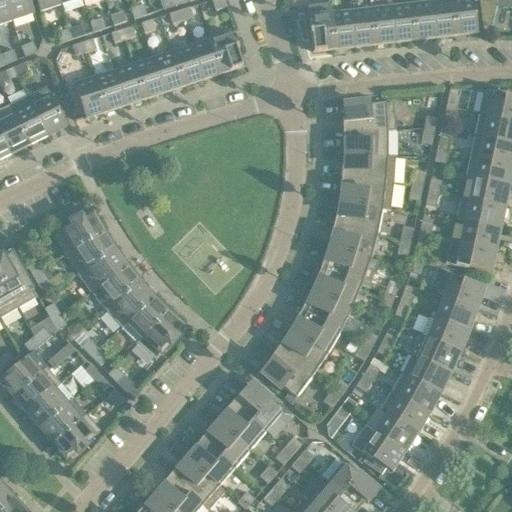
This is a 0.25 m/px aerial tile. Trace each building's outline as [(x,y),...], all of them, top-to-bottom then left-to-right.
[(4,0),(0,0),(0,26),(12,23),(4,0)] [(28,0),(4,0),(12,23),(34,16),(28,0)] [(35,0),(40,14),(61,7),(58,0),(35,0)] [(175,8),(172,0),(162,0),(159,1),(163,12),(175,8)] [(223,0),(218,0),(212,2),(215,13),(227,9),(223,0)] [(472,0),(461,0),(451,1),(456,38),(477,35),(472,0)] [(511,2),(502,0),(487,0),(487,6),(509,11),(511,2)] [(451,1),(431,4),(435,40),(456,38),(451,1)] [(334,52),(330,15),(329,4),(307,7),(309,18),(313,54),(334,52)] [(431,4),(411,6),(415,43),(435,40),(431,4)] [(134,21),(147,17),(143,6),(130,11),(134,21)] [(411,6),(391,8),(395,45),(415,43),(411,6)] [(391,8),(370,11),(375,47),(395,45),(391,8)] [(179,13),(183,23),(193,20),(190,10),(179,13)] [(370,11),(350,13),(354,50),(375,47),(370,11)] [(110,17),(113,28),(126,24),(122,13),(110,17)] [(183,23),(179,13),(169,16),(172,27),(183,23)] [(350,13),(330,15),(334,52),(354,50),(350,13)] [(89,24),(93,35),(105,31),(102,20),(89,24)] [(151,22),(141,26),(144,36),(155,33),(151,22)] [(69,31),(73,41),(85,37),(81,27),(69,31)] [(121,32),(125,42),(135,39),(131,29),(121,32)] [(60,45),(73,41),(69,31),(56,35),(60,45)] [(114,46),(125,42),(121,32),(111,36),(114,46)] [(210,41),(222,76),(242,69),(231,34),(210,41)] [(83,45),(86,55),(97,52),(93,41),(83,45)] [(210,41),(191,47),(202,82),(222,76),(210,41)] [(25,59),(37,54),(33,44),(21,49),(25,59)] [(86,55),(83,45),(72,48),(75,59),(86,55)] [(191,47),(171,54),(183,89),(202,82),(191,47)] [(1,57),(5,67),(17,62),(13,52),(1,57)] [(171,54),(152,60),(164,95),(183,89),(171,54)] [(152,60),(133,67),(144,102),(164,95),(152,60)] [(17,78),(28,74),(25,65),(14,70),(17,78)] [(133,67),(113,73),(125,108),(144,102),(133,67)] [(0,75),(0,85),(9,82),(6,73),(0,75)] [(113,73),(94,79),(106,115),(125,108),(113,73)] [(106,115),(94,79),(74,86),(85,121),(106,115)] [(27,98),(47,138),(66,129),(46,89),(27,98)] [(487,118),(511,123),(511,100),(504,99),(504,97),(492,95),(487,118)] [(449,96),(446,108),(457,111),(459,98),(449,96)] [(27,98),(10,107),(14,114),(12,114),(29,147),(47,138),(27,98)] [(343,134),(395,133),(394,105),(343,110),(344,120),(342,120),(343,134)] [(10,107),(0,111),(0,134),(10,156),(29,147),(12,114),(14,114),(10,107)] [(457,111),(446,108),(443,121),(454,124),(457,111)] [(475,137),(511,145),(511,123),(487,118),(479,116),(475,137)] [(423,131),(434,134),(437,120),(426,118),(423,131)] [(434,134),(423,131),(420,145),(431,147),(434,134)] [(345,158),(395,159),(387,158),(387,134),(395,133),(343,134),(343,148),(345,148),(345,158)] [(0,161),(10,156),(0,134),(0,161)] [(511,145),(475,137),(470,158),(511,167),(511,145)] [(437,151),(448,153),(450,140),(439,138),(437,151)] [(448,153),(437,151),(434,164),(445,166),(448,153)] [(394,186),(395,159),(345,158),(345,167),(343,167),(341,181),(394,186)] [(511,167),(470,158),(465,180),(508,188),(510,180),(511,180),(511,177),(511,167)] [(411,188),(422,190),(425,176),(414,174),(411,188)] [(508,188),(465,180),(473,182),(469,202),(461,200),(461,201),(505,210),(508,198),(507,197),(508,188)] [(390,212),(394,186),(341,181),(340,195),(342,195),(340,204),(382,212),(390,212)] [(428,193),(439,196),(441,183),(430,181),(428,193)] [(422,190),(411,188),(408,201),(419,204),(422,190)] [(439,196),(428,193),(425,206),(436,209),(439,196)] [(461,201),(457,222),(499,231),(501,222),(503,222),(505,210),(461,201)] [(377,237),(382,212),(340,204),(339,213),(337,213),(334,227),(377,237)] [(67,258),(104,234),(93,215),(83,220),(82,218),(69,225),(71,227),(54,236),(67,258)] [(499,231),(457,222),(456,222),(464,224),(460,244),(496,252),(499,240),(498,240),(499,231)] [(418,236),(429,239),(432,226),(421,223),(418,236)] [(330,250),(370,262),(377,237),(334,227),(330,240),(333,241),(330,250)] [(400,242),(411,245),(414,231),(403,228),(400,242)] [(115,251),(104,234),(67,258),(78,276),(115,251)] [(429,239),(418,236),(416,249),(427,251),(429,239)] [(411,245),(400,242),(397,256),(408,258),(411,245)] [(496,252),(460,244),(449,242),(445,264),(468,269),(490,274),(492,264),(494,264),(496,252)] [(370,262),(330,250),(327,259),(325,258),(320,271),(362,287),(369,290),(378,264),(370,262)] [(127,268),(115,251),(78,276),(91,295),(127,268)] [(2,258),(0,259),(0,279),(18,310),(38,299),(12,255),(3,260),(2,258)] [(32,277),(41,271),(35,260),(25,266),(32,277)] [(413,261),(410,274),(420,277),(424,264),(413,261)] [(140,284),(127,268),(91,295),(93,298),(105,312),(106,313),(140,284)] [(48,283),(41,271),(32,277),(38,288),(48,283)] [(352,311),(362,287),(320,271),(315,284),(317,285),(313,294),(352,311)] [(442,300),(477,313),(482,300),(480,300),(484,290),(462,283),(462,282),(450,278),(442,300)] [(0,320),(18,310),(0,279),(0,320)] [(384,295),(394,299),(399,286),(389,282),(384,295)] [(154,299),(140,284),(106,313),(123,330),(154,299)] [(301,313),(340,335),(352,311),(313,294),(309,302),(307,301),(301,313)] [(403,294),(399,306),(409,310),(414,298),(403,294)] [(394,299),(384,295),(379,308),(389,312),(394,299)] [(168,314),(154,299),(123,330),(138,345),(168,314)] [(473,325),(477,313),(442,300),(435,321),(469,333),(472,325),(473,325)] [(50,322),(60,317),(54,305),(44,311),(50,322)] [(409,310),(399,306),(394,318),(404,322),(409,310)] [(327,357),(340,335),(301,313),(294,326),(296,327),(291,335),(327,357)] [(168,314),(138,345),(155,362),(168,348),(170,349),(179,339),(177,337),(184,328),(168,314)] [(60,317),(50,322),(57,334),(67,328),(60,317)] [(465,342),(469,333),(435,321),(427,340),(461,355),(467,342),(465,342)] [(36,340),(42,346),(53,337),(47,331),(36,340)] [(388,331),(382,343),(392,348),(398,336),(388,331)] [(361,346),(371,351),(377,339),(368,334),(361,346)] [(312,379),(327,357),(291,335),(286,343),(284,341),(276,353),(312,379)] [(455,368),(461,355),(427,340),(419,337),(411,356),(418,359),(450,375),(454,367),(455,368)] [(31,355),(42,346),(36,340),(25,349),(31,355)] [(90,359),(99,351),(89,342),(81,350),(90,359)] [(392,348),(382,343),(376,354),(386,359),(392,348)] [(69,346),(58,355),(64,362),(75,352),(69,346)] [(371,351),(361,346),(354,358),(364,364),(371,351)] [(108,360),(99,351),(90,359),(100,368),(108,360)] [(0,359),(0,364),(5,370),(15,362),(8,353),(0,359)] [(312,379),(276,353),(268,364),(269,365),(263,373),(287,394),(283,400),(290,406),(295,400),(296,400),(312,379)] [(64,362),(58,355),(48,364),(53,371),(64,362)] [(446,384),(450,375),(418,359),(411,356),(401,376),(408,380),(441,397),(448,384),(446,384)] [(0,381),(0,383),(13,399),(41,375),(40,374),(27,359),(0,381)] [(370,366),(362,378),(372,383),(379,372),(370,366)] [(84,373),(93,383),(100,377),(90,367),(84,373)] [(13,399),(26,414),(60,386),(46,369),(40,374),(41,375),(13,399)] [(117,386),(125,378),(116,369),(108,376),(117,386)] [(435,409),(441,397),(408,380),(401,376),(390,394),(429,416),(433,408),(435,409)] [(110,387),(100,377),(93,383),(103,393),(110,387)] [(372,383),(362,378),(356,388),(365,394),(372,383)] [(331,393),(340,399),(348,388),(339,382),(331,393)] [(26,414),(39,430),(73,401),(60,386),(26,414)] [(232,405),(265,434),(282,416),(249,388),(243,396),(241,394),(232,405)] [(125,402),(115,392),(108,398),(118,408),(125,402)] [(340,399),(331,393),(323,404),(332,410),(340,399)] [(424,424),(429,416),(390,394),(379,412),(386,417),(418,435),(425,425),(424,424)] [(348,400),(340,410),(349,417),(357,406),(348,400)] [(86,417),(73,401),(39,430),(52,446),(86,417)] [(250,453),(265,434),(232,405),(222,417),(224,418),(218,425),(250,453)] [(349,417),(340,410),(332,420),(341,427),(349,417)] [(86,417),(52,446),(66,462),(75,455),(76,457),(87,448),(85,446),(100,433),(86,417)] [(411,448),(418,435),(386,417),(374,436),(405,455),(410,447),(411,448)] [(234,471),(250,453),(218,425),(212,432),(210,430),(200,442),(234,471)] [(405,455),(374,436),(361,454),(372,461),(373,460),(393,474),(400,463),(399,462),(405,455)] [(284,450),(292,457),(301,446),(293,439),(284,450)] [(187,462),(225,494),(219,489),(234,471),(200,442),(191,453),(192,455),(187,462)] [(307,449),(299,459),(308,466),(316,456),(307,449)] [(292,457),(284,450),(275,460),(283,468),(292,457)] [(308,466),(299,459),(290,468),(299,476),(308,466)] [(321,478),(327,483),(359,510),(365,503),(367,505),(376,495),(342,466),(336,461),(321,478)] [(208,511),(209,511),(225,494),(187,462),(181,468),(179,467),(169,478),(208,511)] [(268,486),(277,475),(269,468),(259,479),(268,486)] [(155,498),(171,511),(198,511),(203,508),(207,511),(208,511),(169,478),(159,489),(161,491),(155,498)] [(0,511),(15,497),(0,482),(0,481),(0,511)] [(271,491),(280,499),(288,489),(279,481),(271,491)] [(327,483),(313,499),(328,511),(358,511),(359,510),(327,483)] [(280,499),(271,491),(262,501),(271,509),(280,499)] [(245,511),(254,501),(246,494),(237,505),(245,511)] [(29,511),(15,497),(0,511),(29,511)] [(171,511),(155,498),(149,505),(148,503),(140,511),(171,511)] [(328,511),(313,499),(302,511),(328,511)]
